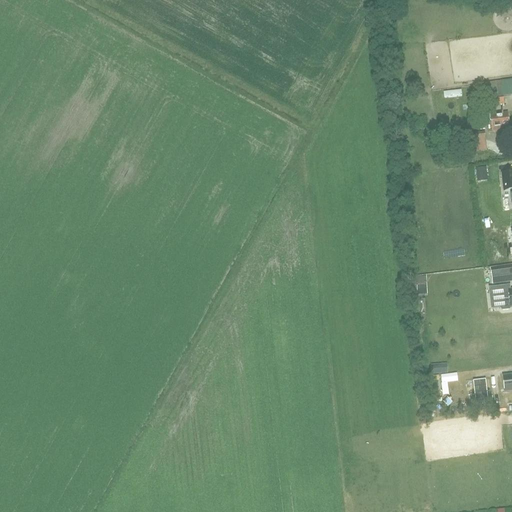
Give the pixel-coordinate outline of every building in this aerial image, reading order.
[(511,94),(511,77),(503,78),(504,95),(511,94)] [(481,100),(487,100),(488,106),(504,104),(501,81),(479,84),(481,100)] [(493,131),(509,129),(507,113),(491,115),(493,131)] [(487,151),(485,139),(484,132),(471,134),(473,148),(464,149),(465,153),(487,151)] [(441,146),(443,157),(451,156),(450,145),(441,146)] [(478,169),(480,182),(490,180),(488,167),(478,169)] [(511,173),(502,175),(504,191),(510,191),(511,205),(511,173)] [(490,267),(491,274),(493,284),(509,282),(507,265),(490,267)] [(511,307),(511,306),(511,290),(509,291),(510,299),(502,300),(502,306),(510,305),(511,307)] [(511,322),(503,323),(505,341),(511,340),(511,322)] [(511,376),(502,378),(504,393),(511,392),(511,376)]
